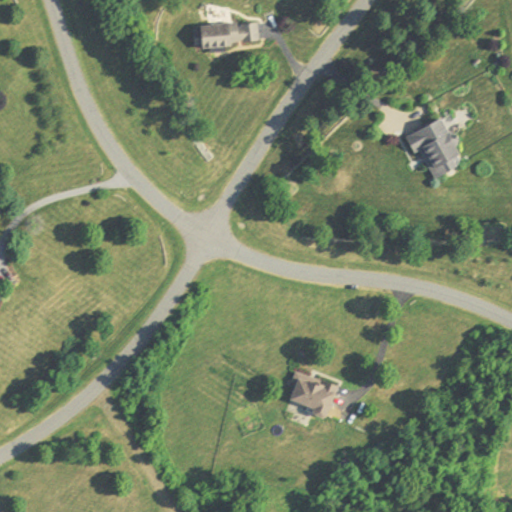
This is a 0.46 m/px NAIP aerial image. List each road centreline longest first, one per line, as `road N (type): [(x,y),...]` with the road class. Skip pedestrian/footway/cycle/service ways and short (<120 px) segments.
road 1 (residential): [(511,327),(436,296),(263,266),(184,226),(143,191),(101,135),(50,0)]
road 2 (residential): [(208,241),(117,369),(76,408),(0,458)]
road 3 (residential): [(208,241),(291,102),(368,0)]
